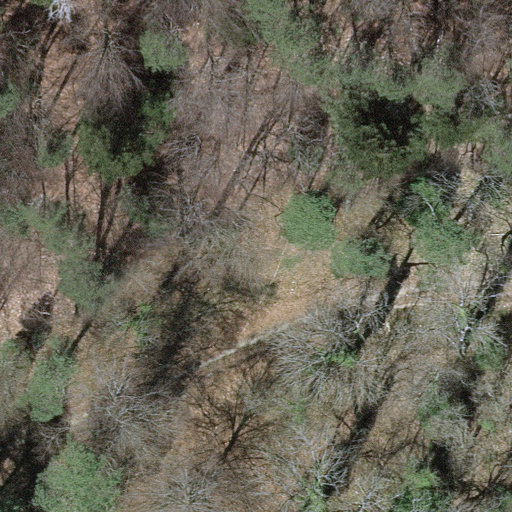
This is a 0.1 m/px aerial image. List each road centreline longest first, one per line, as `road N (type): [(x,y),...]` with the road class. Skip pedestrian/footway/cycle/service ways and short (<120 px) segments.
road 1 (track): [(511,280),(309,307),(0,454)]
road 2 (track): [(309,307),(0,225)]
